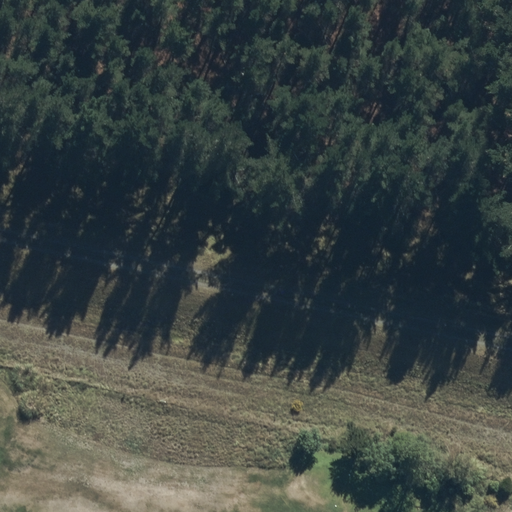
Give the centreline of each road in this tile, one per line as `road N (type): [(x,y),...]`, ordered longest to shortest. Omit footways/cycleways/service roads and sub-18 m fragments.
road 1 (track): [(0,326),(511,443)]
road 2 (track): [(0,238),(511,347)]
